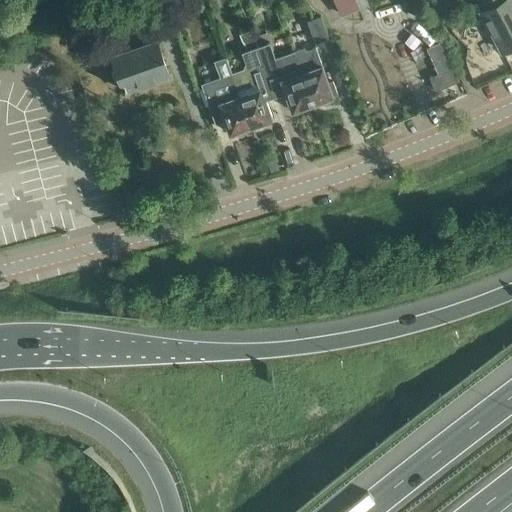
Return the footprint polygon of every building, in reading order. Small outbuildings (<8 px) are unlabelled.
[(335,0),(341,14),(358,7),(354,0),(335,0)] [(511,0),(482,0),(488,9),(482,13),(502,50),(511,44),(511,0)] [(144,9),(151,30),(176,21),(169,1),(144,9)] [(314,44),(327,39),(319,16),(305,21),(314,44)] [(253,37),(241,41),(245,51),(257,47),(253,37)] [(123,90),(124,89),(123,85),(152,75),(153,79),(168,74),(157,40),(111,56),(123,90)] [(304,109),(304,105),(312,103),(293,51),(275,58),(269,42),(257,47),(275,97),(286,93),(292,110),(294,109),(297,112),(304,109)] [(258,122),(261,125),(268,122),(269,118),(270,118),(270,116),(272,115),(267,102),(265,102),(264,101),(275,97),(257,47),(245,51),(241,52),(245,62),(243,69),(232,73),(250,125),(258,122)] [(303,48),(293,51),(312,103),(321,99),(324,102),(330,100),(331,96),(338,93),(333,81),(327,83),(314,47),(304,51),(303,48)] [(241,132),(242,128),(250,125),(232,73),(226,57),(216,60),(222,77),(202,84),(215,121),(225,118),(230,132),(232,132),(235,134),(241,132)] [(438,72),(430,76),(436,90),(458,80),(452,66),(438,72)]
